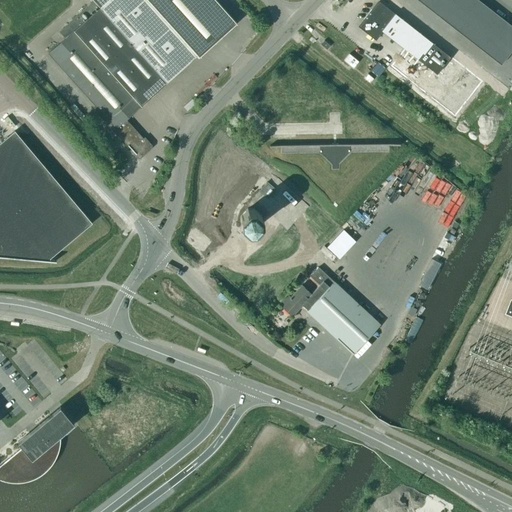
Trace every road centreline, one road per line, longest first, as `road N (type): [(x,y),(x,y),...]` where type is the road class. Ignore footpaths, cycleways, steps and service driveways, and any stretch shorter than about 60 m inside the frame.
road 1 (unclassified): [(151,245),(170,218),(190,132),(293,24)]
road 2 (unclassified): [(151,245),(13,95)]
road 3 (motorway): [(233,381),(199,439),(105,511)]
road 4 (motorway): [(135,511),(210,452),(253,389)]
road 5 (unclassified): [(151,245),(275,353)]
road 6 (trunk): [(399,451),(253,389)]
road 7 (tertiary): [(233,381),(105,333)]
road 8 (trunk): [(511,502),(399,451)]
